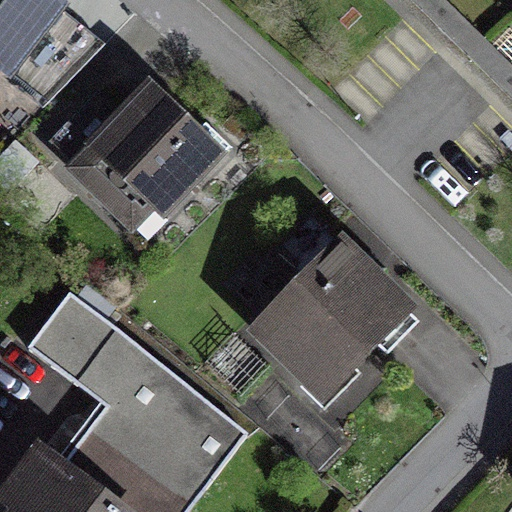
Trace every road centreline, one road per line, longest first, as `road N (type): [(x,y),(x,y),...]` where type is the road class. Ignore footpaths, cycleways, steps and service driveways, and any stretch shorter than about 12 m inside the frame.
road 1 (unclassified): [(151,0),(243,75),(511,331)]
road 2 (residential): [(511,390),(391,511)]
